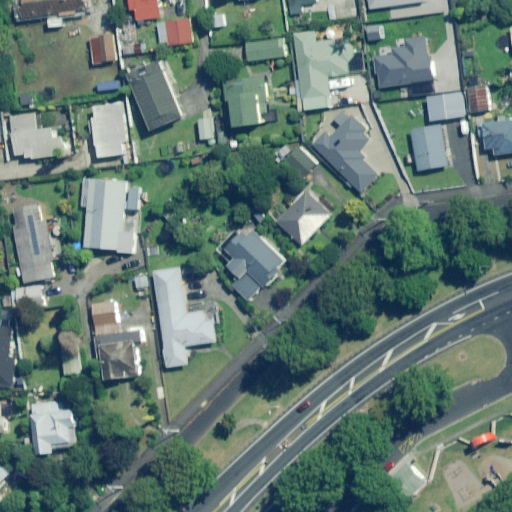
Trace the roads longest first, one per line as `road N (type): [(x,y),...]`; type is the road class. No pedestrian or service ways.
road 1 (residential): [(511,204),(409,218),(118,511)]
road 2 (trunk): [(504,296),(342,390),(212,511)]
road 3 (residential): [(315,511),(432,418),(511,379)]
